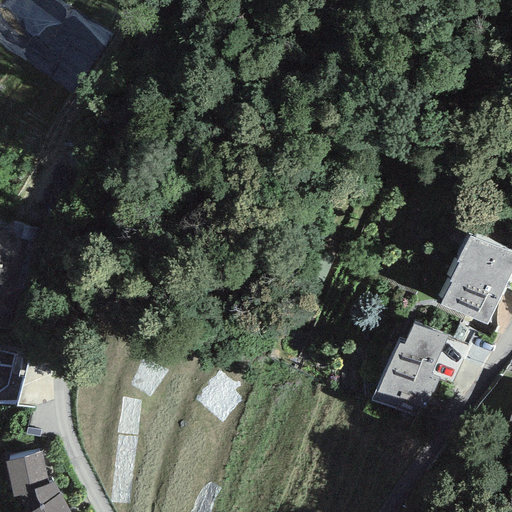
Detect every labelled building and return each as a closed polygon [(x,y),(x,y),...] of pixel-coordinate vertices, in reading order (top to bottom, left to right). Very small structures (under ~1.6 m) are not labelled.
[(0,325),(8,328),(23,259),(26,259),(27,254),(25,253),(28,240),(15,237),(16,233),(6,231),(7,227),(0,225),(0,325)] [(511,272),(511,254),(469,235),(456,263),(458,263),(449,282),(451,283),(441,305),(487,326),(511,272)] [(399,344),(371,402),(417,415),(423,418),(439,377),(430,375),(446,335),(412,325),(405,345),(399,344)] [(13,355),(0,351),(0,402),(16,405),(29,353),(16,350),(13,355)] [(40,451),(5,460),(13,494),(20,493),(21,502),(26,511),(24,511),(68,511),(52,481),(47,482),(40,451)]
